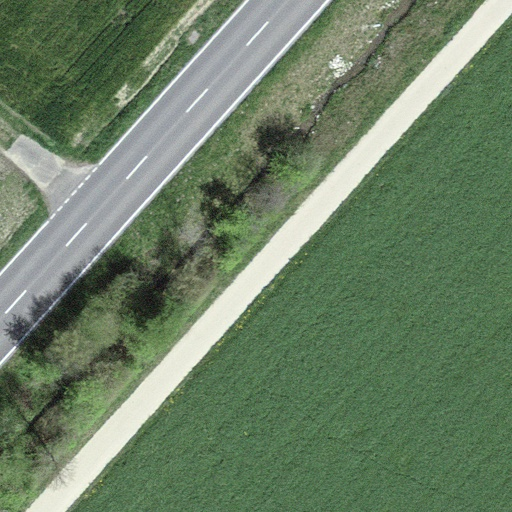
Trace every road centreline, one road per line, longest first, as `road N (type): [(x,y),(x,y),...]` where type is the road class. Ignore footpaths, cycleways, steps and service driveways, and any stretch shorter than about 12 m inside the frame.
road 1 (track): [(45,511),(507,0)]
road 2 (secondary): [(0,318),(288,0)]
road 3 (track): [(96,211),(0,130)]
